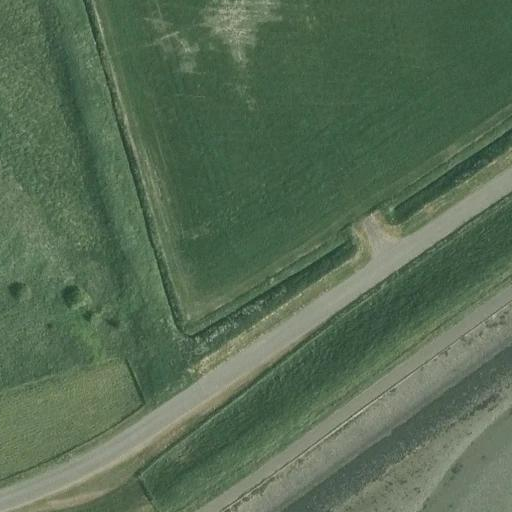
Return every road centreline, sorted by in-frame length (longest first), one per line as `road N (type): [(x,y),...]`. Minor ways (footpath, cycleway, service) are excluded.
road 1 (unclassified): [(0,502),(103,457),(511,183)]
road 2 (unclassified): [(215,511),(511,308)]
